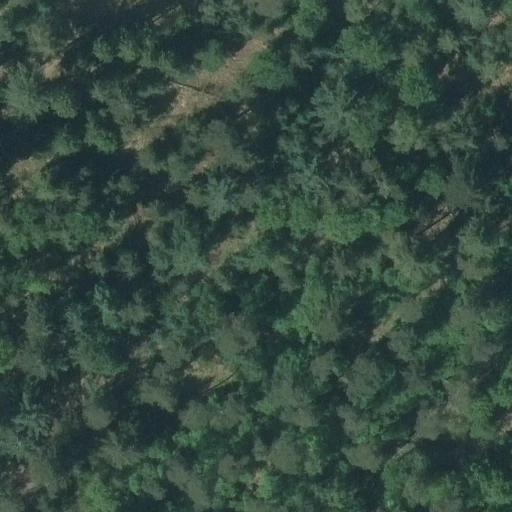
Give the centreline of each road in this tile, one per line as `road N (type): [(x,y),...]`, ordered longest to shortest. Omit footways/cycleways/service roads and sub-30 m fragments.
road 1 (track): [(0,468),(509,0)]
road 2 (track): [(511,351),(335,511)]
road 3 (track): [(0,65),(167,0)]
